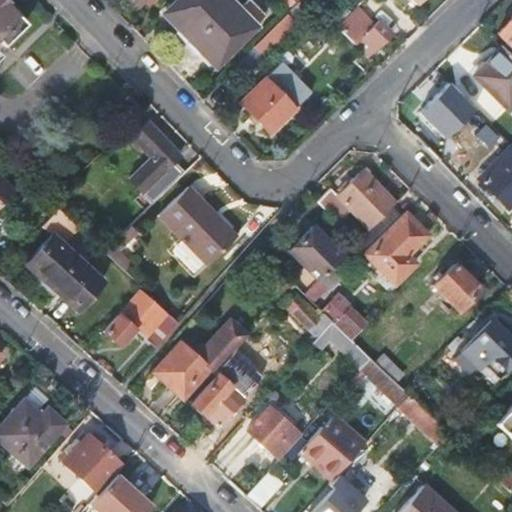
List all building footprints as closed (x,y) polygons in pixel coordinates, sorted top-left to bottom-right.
[(0,0),(0,41),(2,44),(23,24),(19,20),(22,16),(5,0),(0,0)] [(251,33),(218,0),(176,0),(158,18),(211,72),(251,33)] [(375,25),(357,7),(337,27),(355,46),(357,44),(371,57),(394,33),(381,19),(375,25)] [(287,15),(253,48),(263,58),(297,25),(287,15)] [(511,19),(499,33),(511,45),(511,19)] [(472,76),(511,117),(511,56),(502,47),(472,76)] [(294,110),(264,79),(239,104),(268,135),(294,110)] [(121,106),(134,120),(144,110),(131,96),(121,106)] [(151,159),(128,182),(152,206),(183,177),(172,165),(179,158),(146,123),(132,138),(151,159)] [(492,168),(481,180),(506,208),(511,202),(511,147),(511,146),(490,166),(492,168)] [(315,205),(335,224),(348,211),(370,232),(390,211),(396,204),(362,171),(335,198),(328,191),(315,205)] [(0,207),(13,192),(0,180),(0,207)] [(237,236),(189,187),(159,216),(207,265),(237,236)] [(355,248),(396,288),(415,268),(407,260),(426,240),(404,219),(401,221),(390,211),(370,232),(358,245),(355,248)] [(42,231),(52,241),(27,269),(77,315),(103,288),(63,251),(81,232),(60,212),(42,231)] [(129,227),(102,252),(123,272),(130,265),(118,253),(137,234),(129,227)] [(289,255),(320,285),(344,260),(313,230),(289,255)] [(181,240),(173,248),(197,272),(205,264),(181,240)] [(433,288),(459,313),(482,290),(456,265),(433,288)] [(318,287),(306,300),(311,305),(323,291),(318,287)] [(146,294),(105,336),(120,349),(135,335),(153,351),(177,324),(146,294)] [(280,306),(291,315),(309,331),(320,319),(292,294),(280,306)] [(323,316),(332,325),(351,343),(365,328),(335,299),(321,314),(323,316)] [(276,310),(286,320),(291,315),(280,306),(276,310)] [(320,319),(309,331),(318,340),(322,336),(332,325),(323,316),(320,319)] [(467,343),(497,373),(511,359),(511,344),(490,321),(467,343)] [(322,336),(359,371),(362,368),(369,360),(357,349),(351,343),(332,325),(322,336)] [(179,344),(152,373),(181,400),(208,370),(213,374),(241,342),(223,327),(204,349),(200,345),(192,355),(179,344)] [(405,394),(369,360),(362,368),(359,371),(348,383),(354,388),(364,377),(398,408),(400,405),(402,403),(408,397),(405,394)] [(217,375),(190,406),(201,415),(202,414),(217,426),(242,397),(217,375)] [(33,391),(21,403),(34,415),(46,403),(33,391)] [(440,427),(408,397),(402,403),(400,405),(398,408),(429,438),(440,427)] [(0,444),(25,468),(61,429),(45,414),(39,420),(34,415),(21,403),(0,426),(0,444)] [(511,405),(496,422),(511,438),(511,405)] [(300,436),(267,407),(245,432),(278,460),(300,436)] [(327,482),(361,444),(332,417),(321,429),(319,427),(295,453),(327,482)] [(210,434),(193,452),(205,463),(223,443),(214,435),(210,434)] [(61,466),(92,495),(118,468),(86,439),(78,448),(74,444),(63,456),(66,460),(61,466)] [(494,478),(509,492),(511,487),(511,475),(504,468),(494,478)] [(342,469),(333,479),(345,490),(354,480),(342,469)] [(115,477),(89,505),(96,511),(148,511),(151,509),(115,477)] [(260,480),(244,498),(254,507),(270,489),(260,480)] [(398,511),(451,511),(423,486),(398,511)] [(332,491),(313,511),(350,511),(360,502),(348,491),(341,499),(332,491)]
